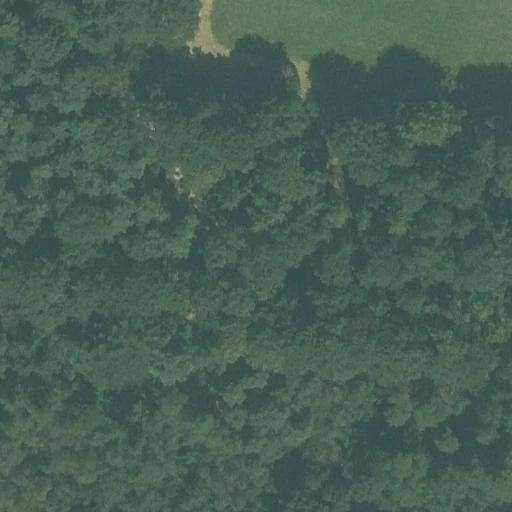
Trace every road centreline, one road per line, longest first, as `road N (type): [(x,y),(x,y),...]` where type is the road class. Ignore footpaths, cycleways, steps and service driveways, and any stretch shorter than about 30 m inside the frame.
road 1 (track): [(273,245),(62,0)]
road 2 (track): [(0,216),(273,245)]
road 3 (track): [(273,245),(511,267)]
